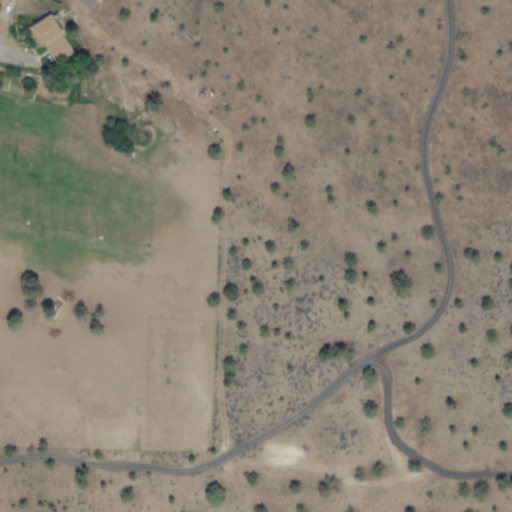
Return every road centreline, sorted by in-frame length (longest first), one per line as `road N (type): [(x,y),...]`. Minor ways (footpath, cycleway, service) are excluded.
road 1 (residential): [(351,371),(424,331),(439,313),(448,279),(423,160),(445,64),(446,0)]
road 2 (residential): [(0,464),(202,474),(298,417),(351,371)]
